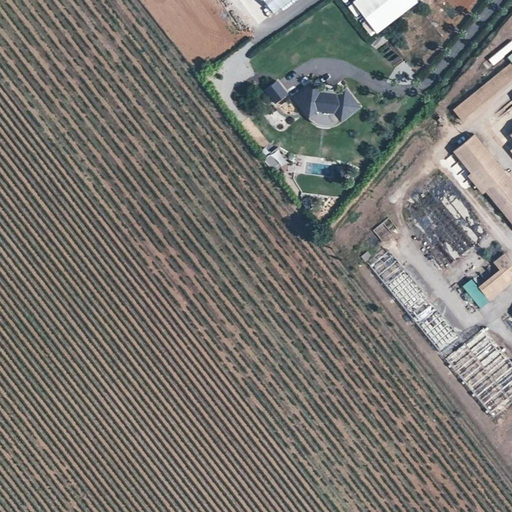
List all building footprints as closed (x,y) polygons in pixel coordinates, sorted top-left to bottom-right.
[(258,0),(269,15),(290,0),(258,0)] [(417,3),(415,0),(358,0),(353,4),(377,34),(417,3)] [(511,40),(511,41),(488,60),(493,65),(511,50),(511,40)] [(511,66),(508,61),(450,108),(460,120),(511,78),(511,66)] [(277,80),(264,90),(274,105),(288,95),(277,80)] [(320,95),(311,84),(292,99),(307,118),(316,111),(332,113),(339,122),(358,107),(343,88),(332,97),(330,94),(323,93),(320,95)] [(451,151),(511,225),(511,184),(471,135),(451,151)] [(272,172),(287,165),(280,150),(265,157),(272,172)] [(460,341),(391,250),(371,265),(440,356),(460,341)] [(497,271),(509,285),(511,283),(511,266),(501,254),(490,263),(497,271)] [(509,285),(497,271),(477,287),(489,302),(509,285)] [(511,363),(486,328),(446,357),(491,419),(511,404),(511,363)]
